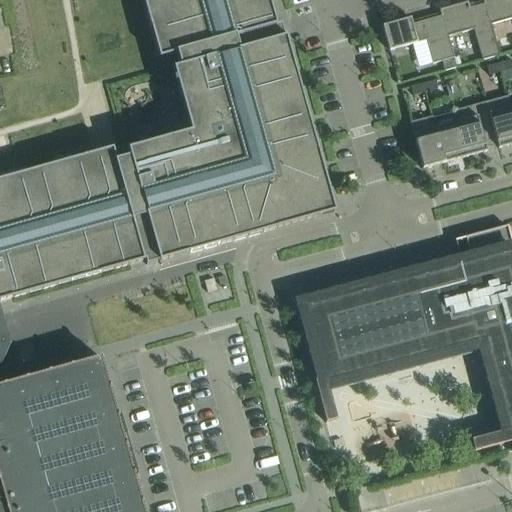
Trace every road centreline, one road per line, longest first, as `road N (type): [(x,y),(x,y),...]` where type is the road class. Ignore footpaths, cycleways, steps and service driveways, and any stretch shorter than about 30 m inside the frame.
road 1 (residential): [(321,511),(259,276)]
road 2 (residential): [(329,15),(384,215)]
road 3 (residential): [(384,215),(262,248),(259,276)]
road 4 (residential): [(259,276),(391,240)]
road 5 (residential): [(511,180),(384,215)]
road 6 (residential): [(391,240),(511,208)]
